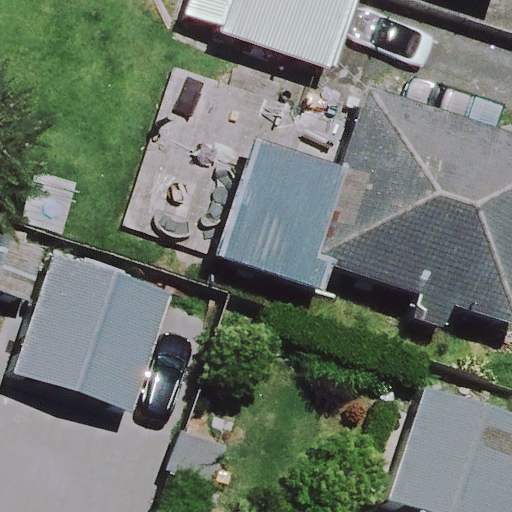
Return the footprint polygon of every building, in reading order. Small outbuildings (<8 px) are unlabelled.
[(349,0),(182,0),(171,30),(319,83),(349,0)] [(486,0),(459,0),(483,9),(486,0)] [(313,276),(398,301),(392,324),(437,338),(444,315),(503,333),(511,304),(511,160),(355,113),(334,184),(238,155),(204,268),(306,299),(313,276)] [(0,305),(30,315),(7,388),(117,423),(154,307),(57,276),(63,259),(0,238),(0,305)] [(499,511),(511,470),(511,441),(412,411),(381,511),(499,511)]
